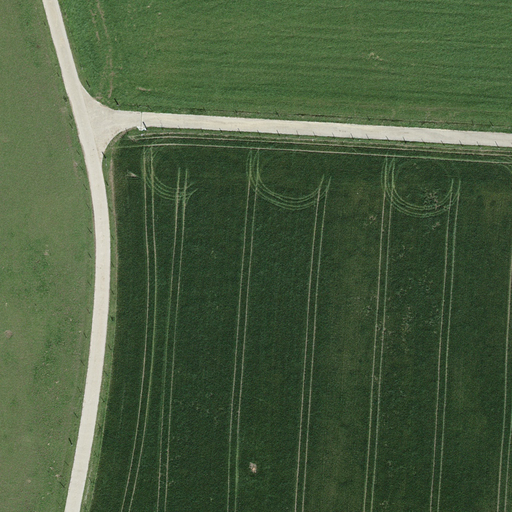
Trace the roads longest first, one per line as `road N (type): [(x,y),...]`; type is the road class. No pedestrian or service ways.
road 1 (track): [(70,511),(95,372),(102,235),(82,118),(46,0)]
road 2 (track): [(511,138),(82,118)]
